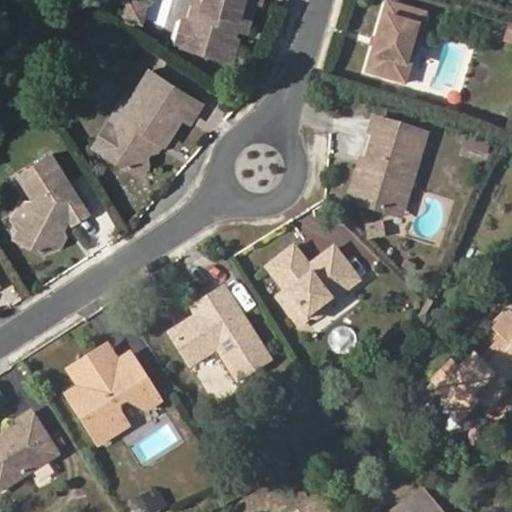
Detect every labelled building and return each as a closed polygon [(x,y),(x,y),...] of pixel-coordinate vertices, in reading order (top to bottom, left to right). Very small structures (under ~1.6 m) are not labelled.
[(228,12),(243,15),(247,0),(188,0),(186,8),(187,8),(191,16),(186,33),(223,44),(229,21),(227,18),(228,12)] [(382,0),(364,61),(403,72),(424,3),(413,0),(382,0)] [(174,29),(186,33),(191,16),(187,8),(186,8),(181,6),(174,29)] [(223,44),(229,43),(234,27),(229,21),(223,44)] [(161,127),(163,128),(181,101),(188,105),(199,87),(148,54),(112,110),(114,119),(103,136),(135,157),(148,137),(149,125),(152,121),(161,127)] [(109,107),(93,130),(103,136),(114,119),(112,110),(109,107)] [(376,107),(371,122),(376,124),(376,123),(393,128),(397,114),(376,107)] [(405,188),(407,188),(427,123),(397,114),(393,128),(376,123),(376,124),(367,150),(367,152),(373,154),(371,160),(360,156),(352,184),(363,188),(362,193),(388,202),(390,195),(405,188)] [(463,135),(486,142),(490,127),(467,120),(463,135)] [(135,157),(140,160),(161,127),(152,121),(149,125),(148,137),(135,157)] [(79,212),(94,202),(56,143),(23,165),(40,191),(36,197),(40,207),(29,212),(21,227),(23,230),(48,241),(59,237),(69,218),(66,210),(75,207),(79,212)] [(367,150),(363,149),(360,156),(371,160),(373,154),(367,152),(367,150)] [(388,202),(401,206),(407,188),(405,188),(390,195),(388,202)] [(27,192),(19,207),(29,212),(40,207),(36,197),(27,192)] [(59,237),(66,235),(71,226),(69,218),(59,237)] [(333,295),(333,289),(361,266),(336,235),(322,246),(325,251),(314,259),(311,255),(296,236),(270,257),(289,280),(311,307),(316,303),(322,304),(333,295)] [(322,246),(311,255),(314,259),(325,251),(322,246)] [(477,263),(490,269),(495,255),(482,250),(477,263)] [(282,286),(304,313),(311,307),(289,280),(282,286)] [(239,372),(271,353),(227,281),(212,290),(216,298),(199,309),(172,325),(192,357),(219,340),(239,372)] [(212,290),(194,301),(199,309),(216,298),(212,290)] [(496,374),(505,384),(511,376),(511,311),(496,328),(504,336),(509,342),(487,363),(482,357),(476,351),(435,391),(463,418),(482,398),(476,393),(496,374)] [(504,336),(482,357),(487,363),(509,342),(504,336)] [(79,356),(83,363),(91,361),(96,360),(105,354),(109,349),(113,344),(110,337),(79,356)] [(151,399),(166,390),(137,343),(123,351),(109,349),(105,354),(96,360),(91,361),(85,375),(72,383),(104,432),(133,414),(122,395),(133,388),(151,399)] [(482,398),(489,405),(508,387),(505,384),(496,374),(476,393),(482,398)] [(0,427),(0,473),(3,478),(64,440),(37,398),(22,406),(26,412),(0,427)] [(439,511),(422,491),(398,511),(439,511)]
